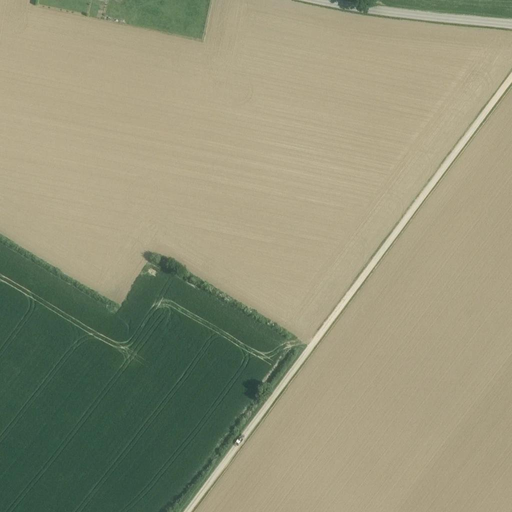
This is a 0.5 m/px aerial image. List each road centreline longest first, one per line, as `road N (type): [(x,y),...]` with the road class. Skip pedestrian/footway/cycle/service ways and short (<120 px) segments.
road 1 (track): [(511,77),(186,511)]
road 2 (unclassified): [(511,23),(311,0)]
